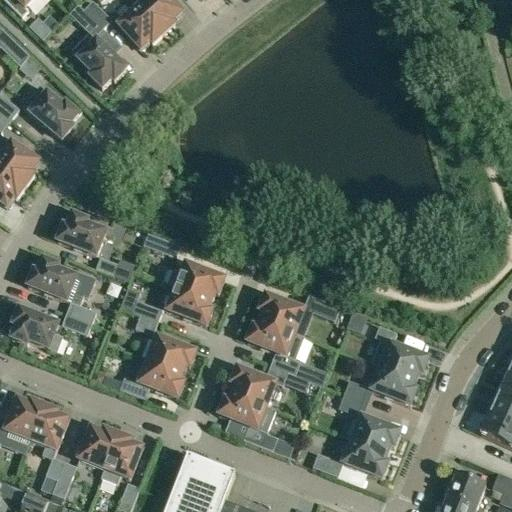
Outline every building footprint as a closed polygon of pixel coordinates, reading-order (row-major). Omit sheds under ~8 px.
[(25,11),(36,0),(4,0),(2,3),(21,23),(29,15),(25,11)] [(165,0),(150,0),(138,11),(163,39),(174,29),(172,26),(181,18),(165,0)] [(83,15),(103,34),(107,30),(111,25),(92,6),(83,14),(83,15)] [(83,15),(83,14),(78,9),(69,18),(89,38),(71,57),(92,78),(90,81),(102,93),(111,83),(114,86),(126,74),(94,43),(103,34),(83,15)] [(152,49),(163,39),(138,11),(118,30),(140,55),(150,46),(152,49)] [(51,35),(38,22),(29,31),(42,45),(51,35)] [(0,51),(5,56),(14,47),(2,35),(0,36),(0,51)] [(39,91),(22,111),(61,145),(72,132),(69,129),(78,119),(65,108),(63,111),(39,91)] [(0,117),(10,126),(18,116),(0,100),(0,117)] [(0,117),(0,137),(10,126),(0,117)] [(3,142),(0,146),(0,173),(25,191),(34,179),(31,177),(38,167),(3,142)] [(25,191),(0,173),(0,207),(6,212),(14,202),(16,204),(25,191)] [(57,246),(80,255),(96,261),(106,236),(86,229),(87,225),(71,219),(67,231),(63,230),(57,246)] [(148,238),(143,250),(176,263),(181,251),(148,238)] [(100,262),(95,274),(113,281),(118,269),(100,262)] [(70,307),(66,319),(91,328),(95,317),(78,310),(82,299),(71,295),(76,281),(56,274),(58,270),(42,264),(37,276),(33,275),(27,291),(66,306),(67,306),(70,307)] [(167,289),(176,292),(211,306),(214,298),(218,300),(224,284),(185,268),(181,278),(172,274),(167,289)] [(211,306),(176,292),(167,316),(206,331),(212,315),(208,314),(211,306)] [(262,317),(259,325),(295,338),(304,315),(265,300),(259,315),(262,317)] [(313,303),(308,315),(334,325),(339,313),(313,303)] [(140,320),(157,328),(162,315),(137,305),(132,317),(140,320)] [(16,331),(11,343),(27,350),(28,346),(57,357),(63,342),(54,338),(58,329),(18,314),(12,329),(16,331)] [(91,328),(66,319),(61,331),(87,341),(91,328)] [(152,340),(157,328),(140,320),(135,333),(152,340)] [(300,367),(295,365),(304,342),(295,338),(259,325),(256,332),(253,331),(247,347),(275,358),(270,371),(287,378),(295,381),(300,367)] [(380,372),(415,385),(418,378),(422,379),(428,363),(392,349),(397,338),(379,331),(374,343),(380,345),(371,368),(380,372)] [(147,365),(183,379),(186,371),(189,373),(195,357),(156,341),(147,365)] [(183,379),(147,365),(138,388),(123,383),(119,394),(144,404),(148,393),(177,404),(183,388),(180,387),(183,379)] [(270,371),(265,384),(236,373),(230,388),(234,390),(231,398),(266,412),(275,388),(282,391),(287,378),(270,371)] [(415,385),(380,372),(371,395),(410,410),(416,395),(412,393),(415,385)] [(511,404),(511,381),(508,379),(499,399),(511,404)] [(349,386),(344,400),(362,407),(367,393),(349,386)] [(275,415),(266,412),(231,398),(228,405),(224,404),(218,420),(248,432),(244,443),(262,450),(275,415)] [(511,404),(499,399),(490,419),(511,428),(511,404)] [(362,407),(344,400),(339,413),(357,420),(362,407)] [(30,446),(44,411),(29,405),(28,409),(17,404),(4,436),(30,446)] [(45,481),(57,485),(64,467),(53,463),(68,424),(56,420),(58,416),(44,411),(30,446),(45,451),(42,460),(52,464),(45,481)] [(511,453),(511,428),(490,419),(481,439),(511,453)] [(351,445),(387,459),(390,451),(393,452),(400,437),(360,421),(351,445)] [(104,474),(117,440),(103,434),(102,437),(90,433),(78,464),(104,474)] [(131,445),(117,440),(104,474),(100,483),(117,490),(120,481),(130,484),(142,453),(130,448),(131,445)] [(384,466),(387,459),(351,445),(342,468),(318,458),(312,472),(340,483),(345,470),(381,484),(387,468),(384,466)] [(172,501),(162,497),(158,496),(151,511),(242,511),(225,505),(235,480),(187,461),(172,501)] [(76,472),(64,467),(57,485),(52,499),(63,503),(76,472)] [(446,503),(468,511),(476,511),(485,492),(455,480),(451,491),(448,490),(445,499),(447,500),(446,503)] [(499,507),(511,511),(511,485),(498,480),(492,495),(502,499),(499,507)] [(127,488),(118,511),(131,511),(139,492),(127,488)] [(45,511),(49,505),(27,496),(20,511),(45,511)] [(468,511),(446,503),(442,511),(468,511)]
